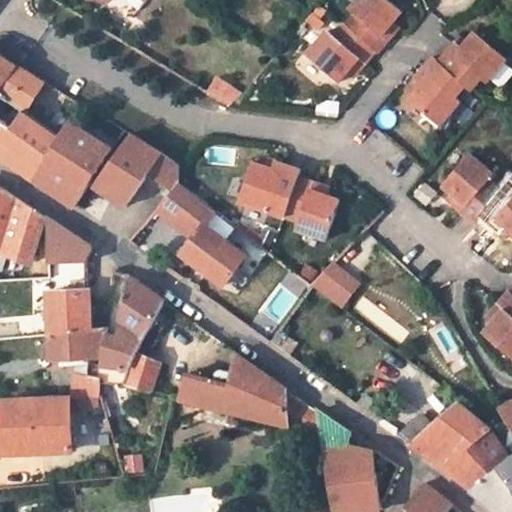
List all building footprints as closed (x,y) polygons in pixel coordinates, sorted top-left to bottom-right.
[(124,25),(140,0),(108,0),(102,9),(124,25)] [(375,50),(392,30),(385,25),(392,17),(399,9),(388,0),(351,0),(347,5),(354,12),(344,24),(341,22),(330,33),(325,29),(304,53),(337,79),(345,70),(351,64),(356,68),(373,49),(375,50)] [(323,5),(312,19),(320,26),(325,20),(323,18),(329,10),(323,5)] [(392,17),(385,25),(392,30),(399,22),(392,17)] [(420,70),(425,74),(419,83),(411,92),(443,119),(465,94),(458,88),(468,77),(474,82),(486,69),(490,72),(494,69),(505,77),(511,68),(511,55),(508,52),(510,49),(478,23),(469,33),(463,40),(458,35),(441,55),(436,51),(420,70)] [(463,40),(469,33),(464,28),(458,35),(463,40)] [(16,54),(28,61),(32,54),(21,46),(16,54)] [(13,61),(0,52),(0,91),(9,98),(25,109),(45,81),(13,61)] [(351,64),(345,70),(351,74),(356,68),(351,64)] [(413,78),(419,83),(425,74),(420,70),(413,78)] [(242,93),(226,84),(217,93),(230,101),(242,93)] [(0,118),(12,127),(18,120),(0,109),(9,98),(0,91),(0,118)] [(62,136),(25,109),(18,120),(12,127),(0,118),(0,153),(17,166),(35,179),(62,136)] [(77,206),(114,149),(71,121),(62,136),(35,179),(58,194),(77,206)] [(151,173),(174,189),(181,165),(132,133),(95,186),(126,206),(151,173)] [(485,218),(504,234),(509,228),(511,230),(511,185),(507,190),(496,181),(500,175),(477,153),(449,184),(457,191),(464,197),(458,204),(481,223),(485,218)] [(266,165),(273,168),(276,161),(269,159),(266,165)] [(302,171),(276,161),(273,168),(266,165),(256,161),(240,201),(270,212),(273,206),(287,212),(285,217),(298,222),(296,227),(328,238),(341,199),(330,195),(323,192),(325,186),(300,178),(302,171)] [(157,210),(195,240),(208,224),(217,211),(181,182),(157,210)] [(0,236),(5,239),(15,206),(9,203),(11,193),(0,185),(0,236)] [(323,192),(330,195),(332,189),(325,186),(323,192)] [(464,197),(457,191),(451,199),(458,204),(464,197)] [(5,248),(3,253),(33,262),(47,217),(11,193),(9,203),(15,206),(5,239),(5,248)] [(50,264),(88,262),(94,247),(73,234),(50,218),(50,264)] [(248,255),(208,224),(195,240),(185,253),(226,284),(248,255)] [(338,303),(356,280),(337,262),(322,278),(315,285),(338,303)] [(102,364),(91,362),(89,375),(102,377),(102,383),(103,383),(126,385),(131,368),(137,356),(166,300),(146,286),(132,275),(129,286),(123,319),(118,338),(106,335),(104,354),(102,364)] [(53,331),(93,328),(92,307),(89,291),(89,280),(78,281),(78,291),(51,292),(53,331)] [(511,295),(508,291),(491,311),(496,316),(490,323),(482,332),(511,358),(511,295)] [(490,323),(496,316),(491,311),(484,318),(490,323)] [(106,335),(108,326),(93,328),(53,331),(54,357),(60,356),(82,355),(88,355),(87,362),(91,362),(102,364),(104,354),(106,335)] [(289,435),(286,387),(239,352),(234,369),(230,368),(227,368),(223,369),(220,371),(218,373),(216,376),(215,379),(186,372),(181,398),(278,422),(279,430),(281,432),(284,434),(287,435),(289,435)] [(82,355),(60,356),(60,368),(82,366),(82,355)] [(126,385),(152,392),(160,366),(137,356),(131,368),(126,385)] [(102,377),(89,375),(76,372),(75,397),(102,396),(103,383),(102,383),(102,377)] [(71,398),(3,401),(5,454),(73,451),(71,398)] [(99,409),(99,398),(74,398),(74,410),(99,409)] [(511,399),(500,407),(511,427),(511,399)] [(451,472),(474,490),(511,458),(493,430),(459,401),(434,423),(422,413),(399,434),(428,456),(451,472)] [(336,511),(360,511),(381,510),(374,451),(351,445),(353,435),(319,410),(336,511)] [(511,511),(511,456),(511,458),(474,490),(492,505),(498,511),(511,511)] [(411,511),(412,511),(432,488),(425,483),(405,507),(411,511)] [(448,511),(454,506),(432,488),(412,511),(448,511)]
